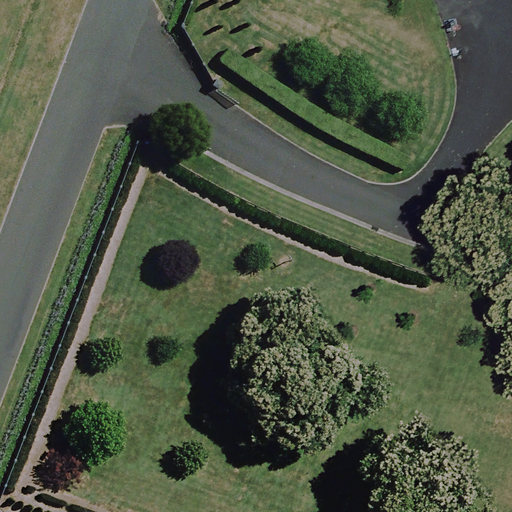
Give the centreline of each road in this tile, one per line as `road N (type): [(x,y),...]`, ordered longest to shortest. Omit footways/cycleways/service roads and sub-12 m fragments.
road 1 (residential): [(187,105),(348,194),(511,240)]
road 2 (residential): [(119,0),(0,315)]
